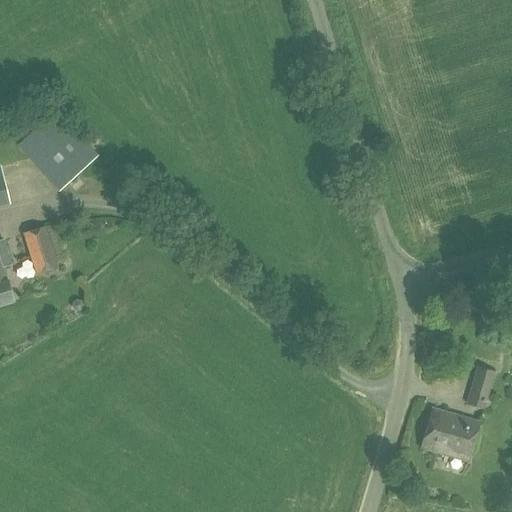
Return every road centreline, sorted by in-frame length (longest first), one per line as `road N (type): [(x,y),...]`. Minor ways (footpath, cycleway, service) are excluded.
road 1 (unclassified): [(402,277),(314,0)]
road 2 (unclassified): [(368,511),(404,374),(402,277)]
